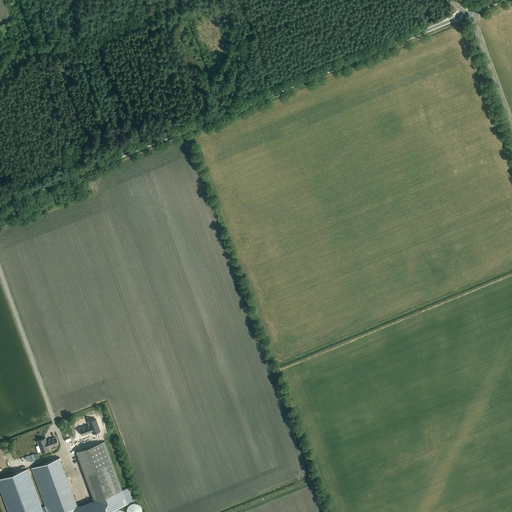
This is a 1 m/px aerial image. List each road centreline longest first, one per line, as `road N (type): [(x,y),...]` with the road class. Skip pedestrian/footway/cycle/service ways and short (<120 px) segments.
road 1 (unclassified): [(0,205),(468,13)]
road 2 (unclassified): [(511,127),(468,13)]
